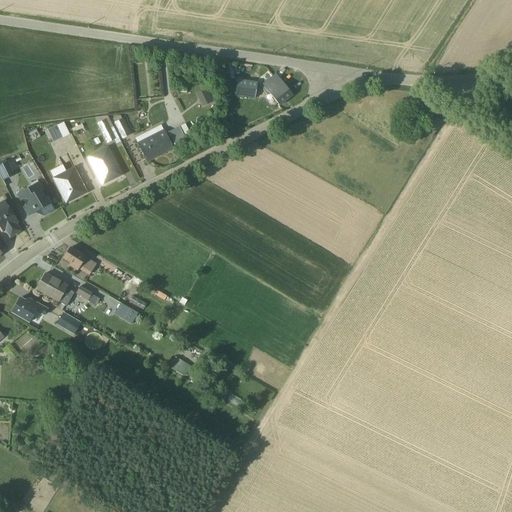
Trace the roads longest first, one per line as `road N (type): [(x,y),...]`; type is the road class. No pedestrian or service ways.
road 1 (unclassified): [(0,277),(81,221),(317,102),(344,71)]
road 2 (unclassified): [(0,21),(344,71)]
